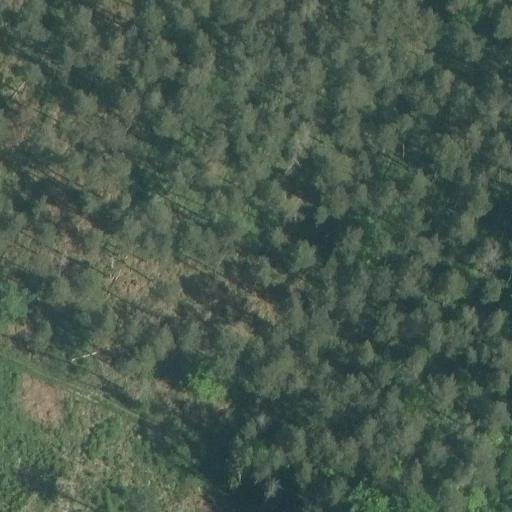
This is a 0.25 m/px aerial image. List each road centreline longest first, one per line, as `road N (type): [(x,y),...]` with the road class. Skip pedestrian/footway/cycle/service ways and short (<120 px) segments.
road 1 (track): [(340,511),(0,374)]
road 2 (track): [(511,274),(413,511)]
